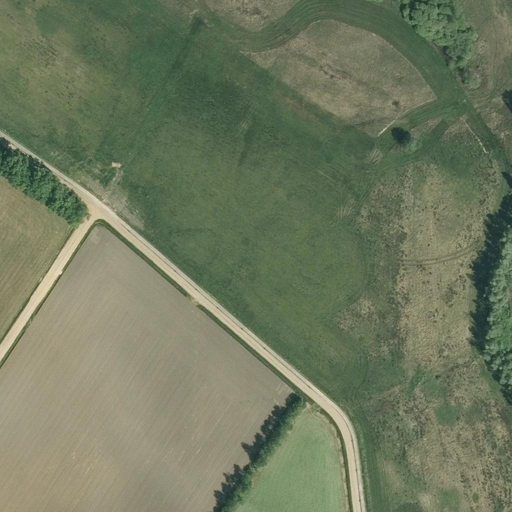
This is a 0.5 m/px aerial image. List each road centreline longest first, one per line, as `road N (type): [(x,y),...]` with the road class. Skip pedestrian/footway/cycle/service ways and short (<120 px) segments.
road 1 (track): [(0,142),(97,209),(338,417),(358,511)]
road 2 (track): [(0,355),(101,205)]
